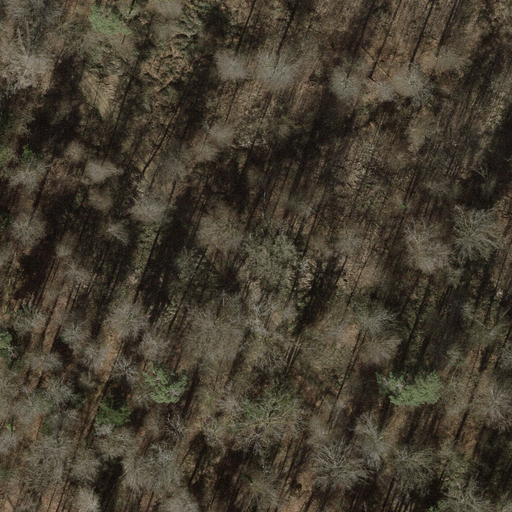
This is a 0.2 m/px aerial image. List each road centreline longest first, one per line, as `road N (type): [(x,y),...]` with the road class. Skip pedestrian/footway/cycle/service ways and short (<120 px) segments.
road 1 (track): [(0,3),(45,33),(409,511)]
road 2 (track): [(234,511),(295,451),(355,438)]
